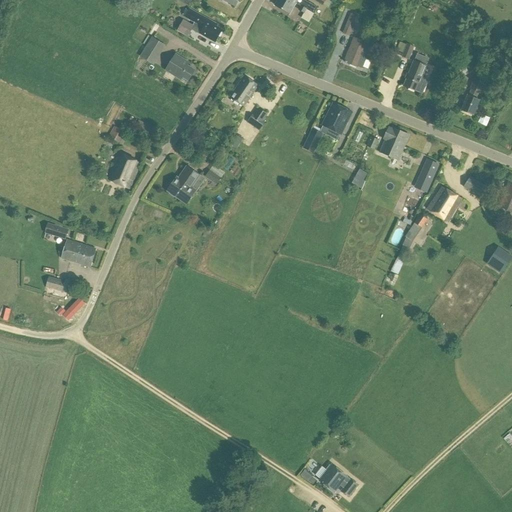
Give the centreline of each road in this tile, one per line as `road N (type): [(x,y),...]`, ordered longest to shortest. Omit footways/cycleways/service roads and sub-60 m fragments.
road 1 (track): [(340,511),(76,330),(55,336),(0,326)]
road 2 (residential): [(76,330),(137,195),(233,48)]
road 3 (residential): [(233,48),(511,162)]
road 4 (track): [(384,511),(511,396)]
